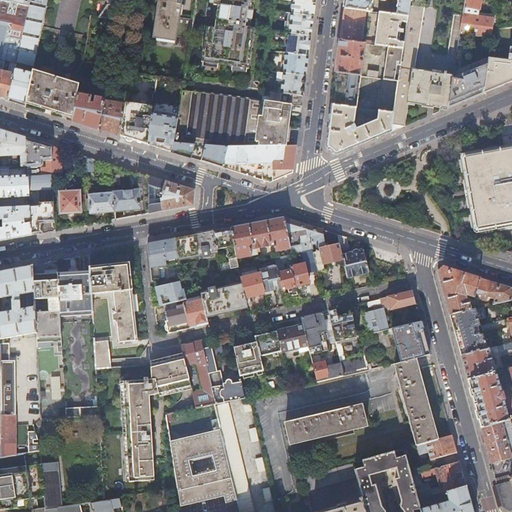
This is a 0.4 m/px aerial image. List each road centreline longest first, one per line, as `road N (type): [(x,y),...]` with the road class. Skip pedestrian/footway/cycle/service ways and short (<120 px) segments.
road 1 (residential): [(426,243),(423,270),(489,511)]
road 2 (residential): [(0,114),(208,179)]
road 3 (residential): [(312,182),(511,95)]
road 4 (residential): [(206,216),(0,255)]
road 5 (residential): [(312,182),(330,0)]
